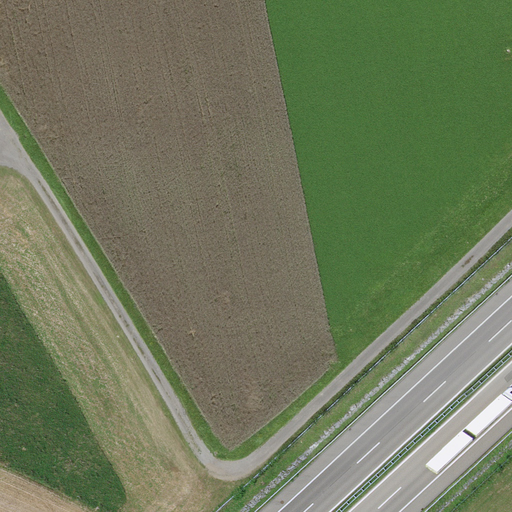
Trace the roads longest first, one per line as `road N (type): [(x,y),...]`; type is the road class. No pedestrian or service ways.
road 1 (track): [(0,135),(204,459),(233,474),(283,439),(511,222)]
road 2 (motorway): [(511,321),(305,511)]
road 3 (motorway): [(376,511),(511,386)]
